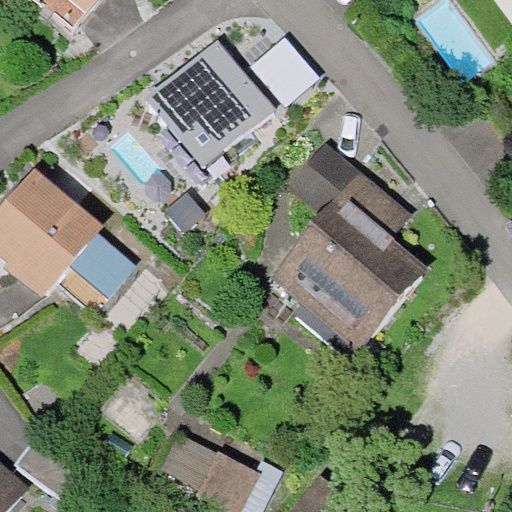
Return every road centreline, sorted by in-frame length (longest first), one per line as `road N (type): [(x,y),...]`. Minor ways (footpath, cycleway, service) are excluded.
road 1 (residential): [(511,244),(283,0)]
road 2 (residential): [(203,0),(130,60),(0,144)]
